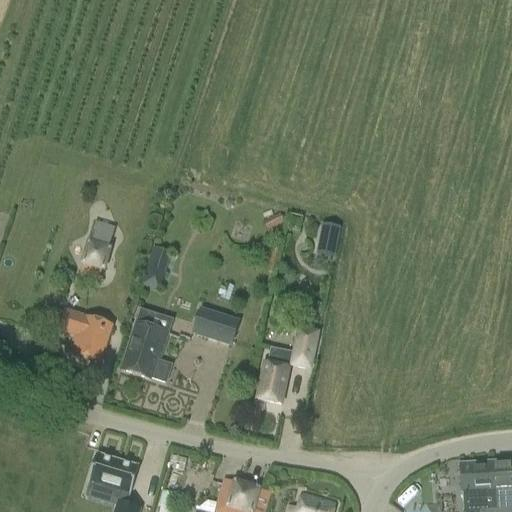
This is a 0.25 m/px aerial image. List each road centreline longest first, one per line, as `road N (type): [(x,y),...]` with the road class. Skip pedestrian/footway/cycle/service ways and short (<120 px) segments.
road 1 (unclassified): [(379,477),(98,419),(0,379)]
road 2 (unclassified): [(379,477),(444,453),(511,441)]
